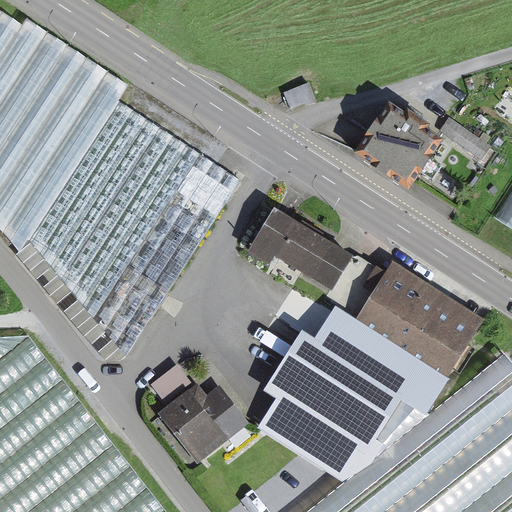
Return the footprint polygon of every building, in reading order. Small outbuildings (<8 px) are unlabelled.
[(28,33),(0,14),(0,233),(21,257),(122,370),(249,178),(130,108),(140,92),(36,23),(28,33)] [(346,151),(401,190),(436,139),(419,126),(421,122),(401,108),(397,113),(380,101),(369,117),(365,114),(355,128),(360,132),(346,151)] [(444,133),(434,147),(476,175),(486,161),(444,133)] [(511,199),(490,235),(511,248),(511,199)] [(278,257),(334,290),(354,255),(275,209),(249,253),(272,267),(278,257)] [(345,483),(427,417),(486,322),(394,264),(388,273),(377,266),(360,296),(368,301),(356,320),(336,307),(315,339),(302,330),(264,392),(277,399),(259,430),(345,483)] [(0,511),(184,511),(49,327),(1,362),(0,360),(0,511)] [(199,466),(252,426),(222,387),(208,397),(198,384),(159,414),(199,466)]
